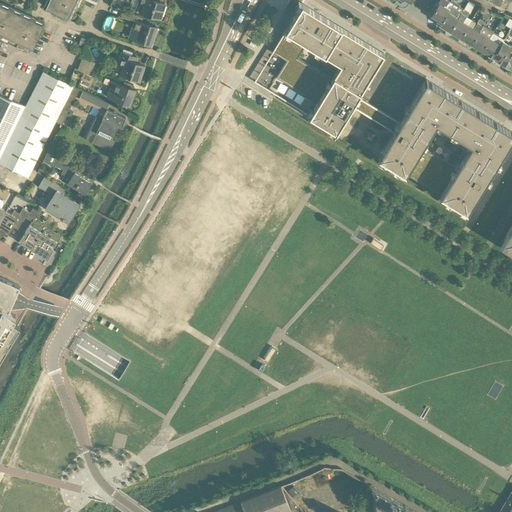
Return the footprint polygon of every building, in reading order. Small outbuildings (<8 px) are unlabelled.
[(70,18),(78,0),(49,0),(46,7),(44,5),(45,4),(44,4),(43,6),(70,18)] [(165,4),(153,0),(139,0),(136,10),(148,14),(147,18),(154,20),(155,16),(160,18),(165,4)] [(447,12),(450,7),(453,3),(451,2),(448,0),(439,0),(431,14),(441,21),(447,12)] [(0,2),(0,3),(0,33),(10,39),(22,12),(21,12),(20,12),(22,13),(21,15),(13,11),(14,9),(14,8),(9,6),(7,9),(0,5),(0,3),(2,3),(0,2)] [(358,97),(384,54),(302,3),(272,51),(287,60),(277,77),(317,102),(309,115),(336,131),(352,106),(358,97)] [(450,32),(464,10),(459,6),(456,10),(450,7),(447,12),(441,21),(439,25),(450,32)] [(464,10),(450,32),(461,38),(468,26),(463,22),(469,13),(464,10)] [(131,29),(138,31),(135,39),(151,45),(157,27),(141,22),(143,18),(122,11),(120,17),(134,22),(131,29)] [(471,45),(483,25),(490,14),(484,11),(474,29),(468,26),(461,38),(471,45)] [(10,39),(21,44),(32,49),(44,23),(30,16),(29,19),(21,15),(22,13),(24,14),(24,13),(22,12),(10,39)] [(494,31),(483,25),(471,45),(482,51),(493,33),(494,31)] [(493,33),(482,51),(492,58),(502,41),(503,39),(493,33)] [(88,40),(83,38),(81,38),(78,44),(85,47),(88,40)] [(504,65),(511,52),(511,47),(502,41),(492,58),(493,58),(493,57),(495,58),(495,59),(497,61),(499,61),(500,61),(500,62),(504,65)] [(130,61),(132,56),(122,53),(118,64),(124,66),(121,74),(139,80),(144,66),(130,61)] [(95,63),(83,58),(80,63),(93,69),(95,63)] [(80,63),(78,69),(77,70),(90,75),(93,69),(80,63)] [(73,86),(66,83),(43,72),(25,106),(24,106),(0,157),(0,163),(28,177),(55,122),(73,86)] [(467,212),(511,138),(511,132),(426,80),(400,123),(358,97),(352,106),(394,132),(379,157),(467,212)] [(132,85),(124,82),(123,85),(112,81),(106,97),(130,106),(135,90),(131,88),(132,86),(133,86),(133,85),(132,85)] [(79,89),(73,86),(55,122),(61,125),(66,115),(79,89)] [(84,138),(101,147),(110,151),(115,141),(111,139),(117,125),(121,127),(126,118),(106,109),(109,104),(83,91),(79,99),(105,111),(102,119),(102,120),(96,132),(89,128),(84,138)] [(0,157),(24,106),(0,96),(0,157)] [(61,180),(67,183),(85,194),(92,182),(91,182),(93,178),(84,173),(48,150),(43,160),(53,167),(55,165),(63,170),(61,174),(64,175),(61,180)] [(79,204),(57,191),(60,186),(45,176),(38,187),(53,196),(46,208),(68,222),(79,204)] [(33,250),(47,227),(35,220),(40,211),(33,207),(30,212),(26,218),(32,222),(30,225),(29,225),(19,242),(33,250)] [(26,218),(30,212),(23,208),(19,214),(17,218),(6,211),(0,221),(0,230),(7,235),(12,226),(18,229),(25,217),(26,218)] [(511,225),(503,239),(505,240),(506,238),(511,241),(508,247),(511,250),(511,225)] [(47,227),(33,250),(47,258),(59,238),(60,238),(62,235),(57,232),(57,233),(47,227)] [(0,360),(20,327),(12,322),(16,315),(9,311),(14,299),(18,291),(20,286),(0,277),(0,360)] [(281,486),(220,510),(217,511),(213,511),(291,511),(290,509),(298,506),(292,498),(286,492),(281,486)] [(416,511),(371,486),(371,492),(371,496),(372,504),(373,510),(372,511),(416,511)] [(293,487),(286,492),(292,498),(298,493),(293,487)] [(511,511),(511,492),(499,511),(511,511)]
